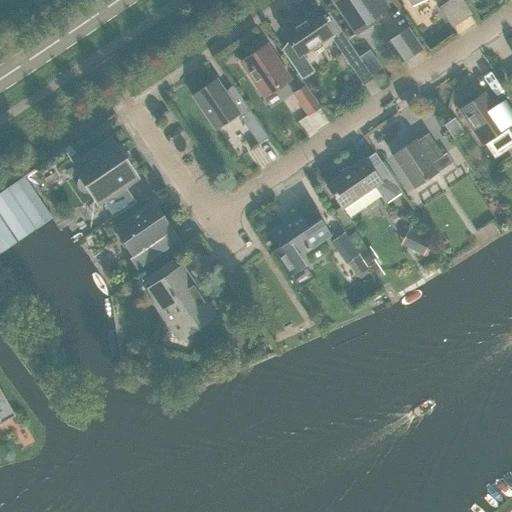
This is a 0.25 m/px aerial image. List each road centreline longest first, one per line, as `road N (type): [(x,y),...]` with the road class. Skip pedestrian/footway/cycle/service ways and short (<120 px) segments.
road 1 (residential): [(511,13),(207,216)]
road 2 (secondary): [(0,76),(117,0)]
road 3 (residential): [(207,216),(137,113)]
